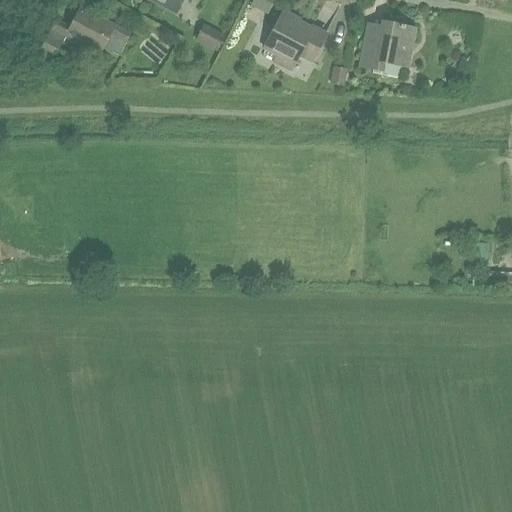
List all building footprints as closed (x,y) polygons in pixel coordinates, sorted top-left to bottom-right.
[(149,0),(176,14),(183,0),(149,0)] [(114,27),(80,9),(70,29),(55,21),(43,43),(58,51),(66,37),(99,54),(103,47),(119,55),(129,35),(114,27)] [(285,14),(270,42),(263,54),(291,69),(298,56),(310,63),(325,36),(285,14)] [(408,68),(415,31),(383,25),(379,41),(367,39),(361,68),(382,72),(383,63),(408,68)] [(197,28),(194,38),(215,45),(218,36),(197,28)] [(337,86),(340,68),(333,67),(330,85),(337,86)] [(344,88),(346,81),(348,70),(340,68),(337,86),(344,88)]
